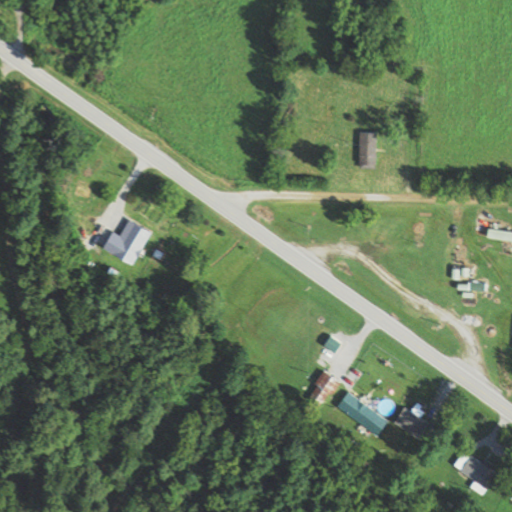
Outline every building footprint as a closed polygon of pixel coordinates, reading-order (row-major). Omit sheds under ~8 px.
[(382,132),(364,132),(364,167),(382,167),(382,132)] [(99,247),(86,201),(73,205),(86,251),(99,247)] [(395,233),(434,236),(435,226),(395,223),(395,233)] [(511,230),(492,228),(491,238),(511,241),(511,245),(511,248),(511,247),(511,230)] [(107,254),(125,262),(130,251),(112,242),(107,254)] [(311,397),(330,407),(345,380),(326,370),(311,397)] [(384,435),(394,420),(352,391),(342,406),(384,435)] [(478,480),(474,488),(487,495),(501,471),(465,451),(456,467),(478,480)]
